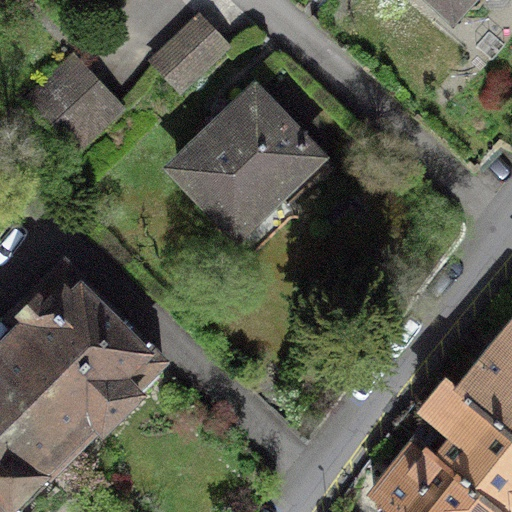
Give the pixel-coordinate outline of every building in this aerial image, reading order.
[(441,0),(451,9),(454,6),(476,8),(482,0),(441,0)] [(198,15),(152,61),(179,88),(225,43),(198,15)] [(73,57),(28,99),(53,125),(96,82),(73,57)] [(118,104),(96,82),(53,125),(75,147),(118,104)] [(222,126),(176,171),(236,232),(276,193),(286,203),(324,165),(249,89),(217,120),(222,126)] [(452,101),(429,125),(475,169),(498,145),(452,101)] [(162,367),(63,268),(15,316),(24,325),(0,348),(0,376),(68,445),(95,419),(103,426),(162,367)] [(511,329),(461,389),(511,432),(511,329)] [(68,445),(0,376),(0,511),(20,511),(10,502),(68,445)] [(448,431),(432,450),(504,511),(511,511),(511,432),(461,389),(449,379),(423,410),(448,431)] [(504,511),(432,450),(418,438),(372,491),(396,511),(504,511)]
